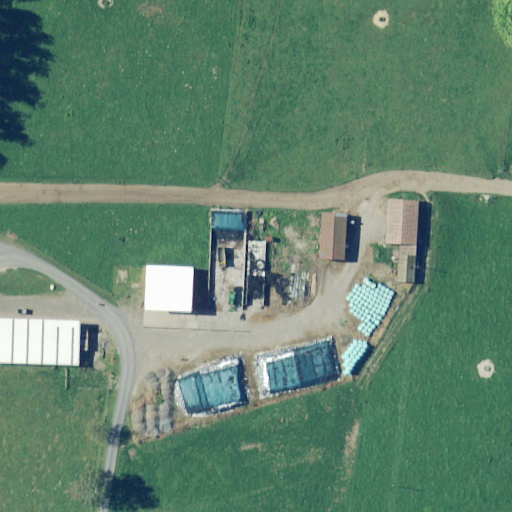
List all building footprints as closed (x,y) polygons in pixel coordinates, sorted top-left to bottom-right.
[(400,244),(415,245),(418,202),(388,200),(385,243),(400,244)] [(347,215),(322,214),(320,259),(345,260),(347,215)] [(265,242),(249,241),(247,278),(264,278),(265,242)] [(415,245),(400,244),(400,249),(393,249),(392,263),(399,263),(398,281),(413,282),(415,245)] [(192,269),(146,267),(144,310),(190,312),(192,269)] [(0,363),(79,366),(80,322),(0,319),(0,363)]
